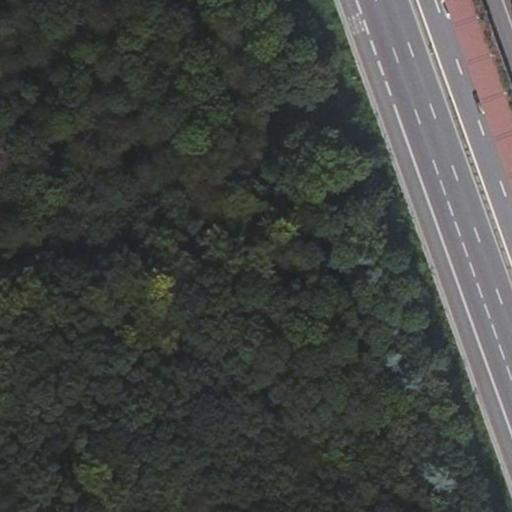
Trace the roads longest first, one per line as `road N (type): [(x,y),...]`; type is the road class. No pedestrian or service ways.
road 1 (trunk): [(383,0),(511,358)]
road 2 (trunk): [(511,191),(442,0)]
